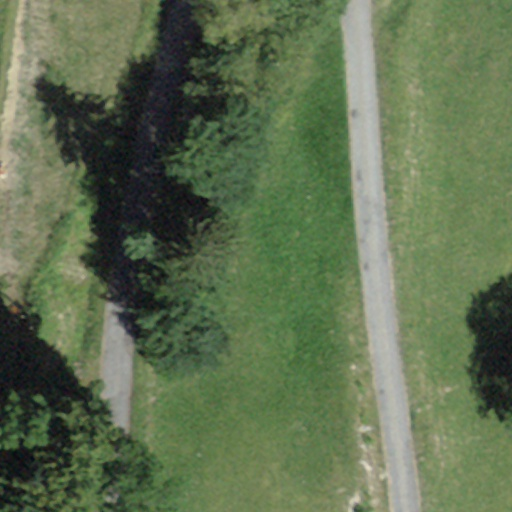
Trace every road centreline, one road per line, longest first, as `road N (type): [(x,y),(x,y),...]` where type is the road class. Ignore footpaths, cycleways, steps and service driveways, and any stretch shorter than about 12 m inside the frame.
road 1 (unclassified): [(104,511),(122,324),(207,0)]
road 2 (unclassified): [(351,0),(405,511)]
